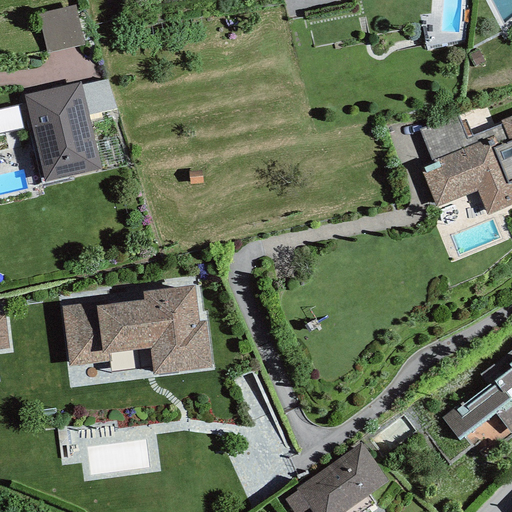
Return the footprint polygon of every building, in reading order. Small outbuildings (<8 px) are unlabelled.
[(75,5),(37,14),(47,54),(85,45),(75,5)] [(108,79),(81,85),(88,116),(116,109),(108,79)] [(80,82),(23,95),(44,182),(101,169),(88,116),(81,85),(80,82)] [(22,104),(0,109),(0,133),(28,127),(22,104)] [(511,116),(501,121),(502,123),(472,136),(466,121),(460,123),(457,114),(418,130),(431,161),(432,164),(423,168),(425,172),(422,174),(436,208),(477,192),(486,216),(511,205),(511,116)] [(106,300),(61,306),(69,366),(111,360),(110,353),(150,347),(154,375),(212,367),(206,322),(200,323),(195,285),(143,292),(144,300),(106,306),(106,300)] [(5,313),(0,313),(0,349),(9,348),(5,313)] [(488,386),(441,418),(459,441),(496,413),(511,434),(511,350),(480,375),(488,386)] [(361,442),(297,488),(298,490),(284,499),(293,511),(303,511),(309,508),(311,511),(344,511),(389,481),(361,442)]
